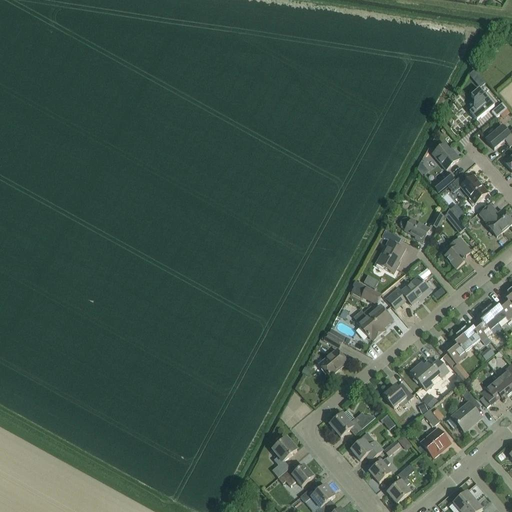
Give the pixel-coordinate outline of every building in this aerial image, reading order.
[(477,122),(485,115),(494,107),(479,90),(471,97),(475,101),(474,110),(470,114),(477,122)] [(496,119),(507,110),(502,104),(491,113),(496,119)] [(511,132),(509,135),(502,127),(486,141),(494,151),(505,142),(510,148),(511,146),(511,132)] [(470,142),(476,138),(471,131),(465,136),(470,142)] [(453,155),(445,145),(432,155),(446,172),(460,160),(454,154),(453,155)] [(438,193),(454,181),(448,174),(433,186),(438,193)] [(463,175),(453,183),(459,190),(460,188),(469,199),(469,200),(469,201),(472,205),(473,205),(474,204),(475,205),(481,200),(488,194),(474,177),(468,181),(463,175)] [(498,215),(491,207),(479,216),(487,225),(486,225),(497,238),(511,225),(511,222),(503,211),(498,215)] [(449,210),(445,218),(452,227),(459,221),(449,210)] [(429,226),(437,231),(445,218),(436,213),(429,226)] [(423,243),(430,231),(419,225),(418,223),(415,221),(413,222),(411,221),(411,222),(406,220),(403,221),(400,225),(401,229),(406,231),(405,232),(423,243)] [(386,241),(387,241),(390,234),(385,231),(382,239),(386,241)] [(466,258),(472,254),(459,239),(447,250),(450,253),(445,258),(457,272),(465,265),(463,263),(464,262),(463,261),(462,261),(461,260),(464,257),(466,258)] [(405,251),(397,247),(389,242),(376,266),(394,275),(399,264),(398,264),(405,251)] [(424,299),(431,294),(419,279),(411,286),(401,294),(398,290),(386,300),(395,311),(400,306),(403,309),(401,306),(407,301),(412,307),(423,298),(424,299)] [(376,306),(382,296),(366,288),(355,282),(354,286),(362,290),(359,296),(362,297),(361,298),(376,306)] [(511,316),(511,291),(511,290),(503,297),(506,300),(502,304),(511,316)] [(498,307),(495,304),(486,311),(498,326),(507,319),(508,320),(511,316),(502,304),(498,307)] [(374,312),(359,326),(364,333),(371,340),(372,340),(373,342),(385,332),(383,330),(392,322),(386,314),(380,307),(374,312)] [(486,338),(492,334),(490,333),(498,326),(486,311),(478,318),(480,322),(476,326),(486,338)] [(472,329),(469,325),(460,333),(472,347),(481,340),(482,342),(486,338),(476,326),(472,329)] [(456,364),(466,355),(465,354),(472,347),(460,333),(452,340),(455,343),(445,351),(456,364)] [(339,350),(343,343),(329,335),(325,342),(339,350)] [(330,378),(347,364),(341,356),(337,352),(320,366),(324,371),(330,378)] [(460,372),(447,356),(443,358),(450,367),(450,366),(457,374),(461,379),(464,377),(460,372)] [(445,370),(438,362),(432,367),(430,364),(421,372),(418,368),(411,374),(425,391),(431,387),(430,384),(439,376),(441,379),(448,373),(445,370)] [(511,394),(511,368),(506,371),(508,373),(500,380),(511,394)] [(452,380),(452,383),(455,387),(461,382),(456,377),(452,380)] [(511,394),(500,380),(492,387),(490,385),(485,389),(487,391),(482,395),(491,406),(501,398),(503,401),(511,394)] [(396,387),(383,397),(390,405),(392,408),(394,409),(399,405),(405,400),(407,403),(413,398),(408,392),(402,385),(397,389),(396,387)] [(364,400),(370,395),(366,391),(360,396),(364,400)] [(469,404),(447,423),(453,430),(458,426),(464,434),(465,434),(476,424),(482,420),(474,410),(479,406),(472,398),(468,393),(463,397),(469,404)] [(428,396),(423,402),(431,409),(436,403),(428,396)] [(422,415),(428,412),(424,405),(418,408),(422,415)] [(434,428),(440,423),(429,411),(423,416),(434,428)] [(343,415),(330,427),(340,439),(350,431),(355,436),(363,429),(365,428),(369,424),(362,416),(358,419),(356,421),(348,412),(343,416),(343,415)] [(383,425),(389,419),(385,414),(379,420),(383,425)] [(443,451),(450,445),(443,437),(438,430),(421,444),(422,446),(418,450),(423,455),(427,452),(434,460),(441,454),(439,453),(443,450),(443,451)] [(359,445),(351,452),(360,463),(368,456),(372,461),(368,464),(376,458),(382,452),(374,443),(367,434),(361,439),(363,442),(359,445)] [(404,448),(409,444),(403,437),(398,442),(404,448)] [(278,479),(290,470),(284,463),(297,452),(287,440),(279,446),(273,451),(278,458),(274,462),(278,467),(272,472),(278,479)] [(389,459),(401,448),(396,442),(383,452),(389,459)] [(310,453),(313,458),(319,454),(316,449),(310,453)] [(379,485),(387,478),(391,474),(386,468),(390,465),(386,460),(369,473),(379,485)] [(397,506),(411,494),(405,488),(410,484),(406,479),(415,472),(410,466),(398,476),(403,481),(395,488),(387,494),(397,506)] [(314,479),(304,467),(296,474),(292,468),(290,470),(278,479),(278,480),(283,486),(286,483),(290,488),(297,483),(302,489),(306,485),(314,479)] [(317,495),(312,499),(321,509),(317,511),(326,511),(334,506),(330,501),(335,498),(326,487),(318,493),(317,495)] [(472,499),(467,493),(453,504),(459,511),(462,511),(475,501),(473,498),(472,499)] [(481,511),(482,511),(477,505),(478,505),(475,501),(462,511),(481,511)]
